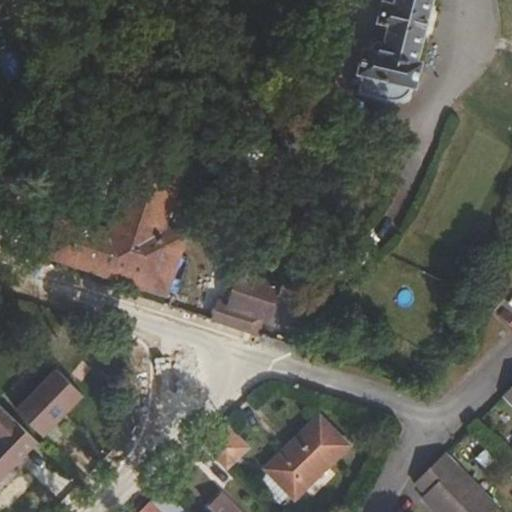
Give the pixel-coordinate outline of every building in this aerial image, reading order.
[(405,101),(416,61),(409,59),(424,0),(372,0),(368,17),(378,19),(371,45),(358,42),(346,85),(395,98),(405,101)] [(166,289),(188,225),(164,217),(182,159),(137,145),(108,223),(58,207),(45,248),(166,289)] [(270,307),(279,281),(237,266),(227,294),(206,286),(199,307),(257,327),(264,305),(270,307)] [(46,376),(6,417),(32,444),(73,403),(46,376)] [(314,421),(267,467),(293,495),(340,448),(314,421)] [(0,423),(0,476),(27,449),(0,423)] [(206,448),(225,469),(244,449),(225,430),(206,448)] [(499,511),(501,511),(448,455),(421,481),(432,492),(428,496),(442,511),(499,511)] [(183,511),(161,490),(152,499),(164,511),(183,511)] [(240,511),(223,494),(210,507),(214,511),(240,511)] [(164,511),(152,499),(138,511),(164,511)]
